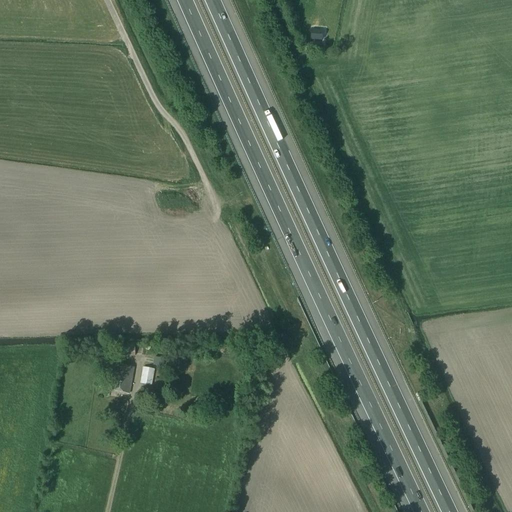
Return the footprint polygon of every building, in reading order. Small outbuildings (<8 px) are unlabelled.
[(368,70),(511,53),(511,17),(419,28),(419,21),(407,23),(406,11),(353,17),(354,28),(357,28),(360,60),(367,59),(368,70)] [(310,39),(321,39),(322,31),(310,30),(310,39)] [(135,344),(118,344),(119,353),(135,352),(135,344)] [(144,356),(146,346),(139,344),(137,355),(144,356)] [(114,364),(109,390),(129,394),(133,368),(114,364)] [(143,367),(141,383),(146,384),(149,369),(143,367)] [(149,369),(146,384),(153,385),(153,384),(154,384),(156,375),(154,374),(155,370),(149,369)]
